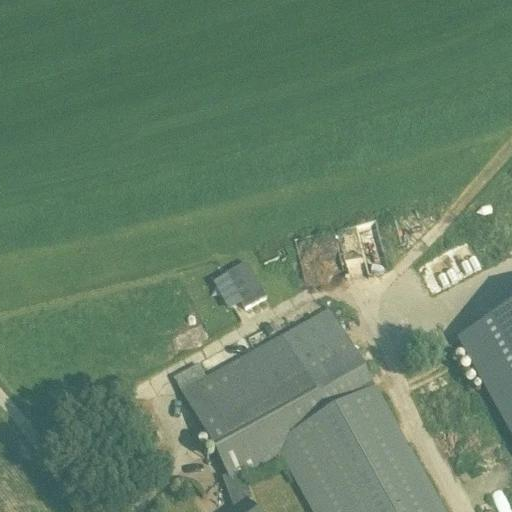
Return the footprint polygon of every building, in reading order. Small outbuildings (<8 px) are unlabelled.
[(347,242),(353,240),(351,235),(381,227),(379,220),(344,230),(347,242)] [(246,265),(225,276),(244,311),(265,299),(246,265)] [(158,306),(73,322),(81,366),(166,349),(158,306)] [(442,511),(329,311),(205,381),(197,366),(173,380),(227,478),(222,481),(234,511),(251,511),(245,504),(250,500),(244,484),(286,460),(314,511),(442,511)] [(511,319),(463,347),(511,435),(511,319)] [(208,463),(195,473),(210,493),(223,483),(208,463)]
